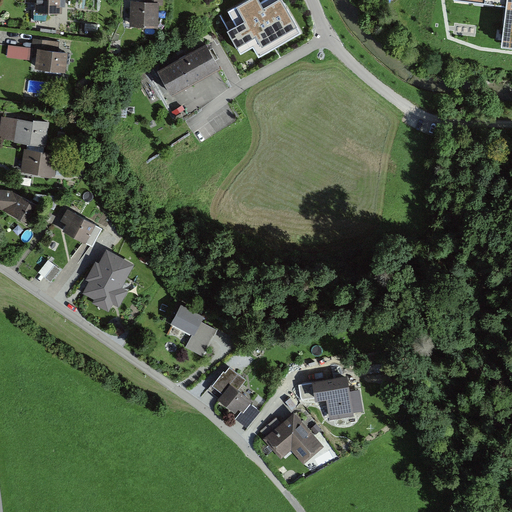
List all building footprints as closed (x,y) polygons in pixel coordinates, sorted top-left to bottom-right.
[(131,0),(131,24),(158,24),(158,0),(131,0)] [(301,26),(286,0),(264,0),(263,1),(263,0),(239,0),(238,1),(245,13),(227,23),(240,47),(255,38),(261,49),(301,26)] [(511,0),(466,0),(507,5),(502,45),(511,46),(511,0)] [(43,12),(33,12),(33,19),(47,19),(47,7),(43,7),(43,12)] [(99,23),(86,22),(85,29),(98,30),(99,23)] [(31,47),(30,54),(36,55),(35,65),(65,69),(68,49),(64,48),(65,41),(33,36),(31,47)] [(158,63),(172,88),(220,60),(206,36),(158,63)] [(30,54),(31,47),(9,43),(7,55),(30,59),(30,54)] [(0,137),(14,139),(17,117),(2,115),(0,131),(0,137)] [(48,121),(17,117),(14,139),(28,141),(45,143),(48,121)] [(45,143),(28,141),(27,149),(44,152),(45,143)] [(27,149),(24,149),(21,168),(56,173),(59,154),(44,152),(27,149)] [(13,189),(0,188),(0,208),(6,209),(32,222),(41,202),(13,189)] [(86,240),(96,221),(68,207),(62,219),(67,221),(63,229),(86,240)] [(134,262),(107,247),(100,260),(96,258),(85,277),(88,279),(82,291),(93,297),(91,300),(108,309),(113,301),(119,304),(128,289),(121,285),(134,262)] [(48,259),(39,271),(51,280),(61,268),(48,259)] [(205,313),(182,301),(172,320),(195,332),(201,320),(205,313)] [(217,328),(201,320),(195,332),(187,346),(204,354),(217,328)] [(121,324),(114,329),(118,335),(125,330),(121,324)] [(223,369),(207,389),(235,410),(238,407),(244,412),(254,399),(238,386),(246,376),(230,364),(225,370),(223,369)] [(349,373),(313,378),(316,398),(327,396),(330,417),(355,414),(354,411),(351,389),(349,373)] [(360,388),(351,389),(354,411),(363,409),(360,388)] [(276,416),(259,430),(282,456),(291,448),(303,462),(324,444),(294,409),(281,421),(276,416)] [(316,422),(311,427),(316,433),(322,428),(316,422)]
